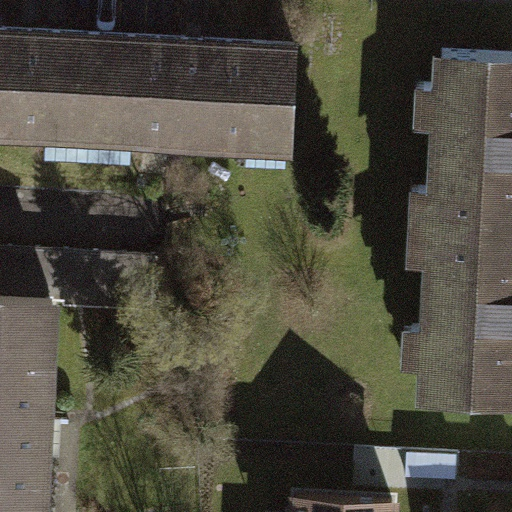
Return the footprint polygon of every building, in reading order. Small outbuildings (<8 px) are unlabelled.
[(0,26),(0,129),(92,134),(96,31),(0,26)] [(96,31),(92,134),(296,145),(301,41),(96,31)] [(429,229),(511,233),(511,64),(449,61),(448,84),(434,83),(432,123),(446,124),(442,186),(431,185),(429,229)] [(431,398),(511,402),(511,233),(429,229),(427,265),(438,266),(435,327),(423,326),(421,369),(432,369),(431,398)] [(192,257),(0,251),(0,294),(191,300),(192,257)] [(0,511),(54,511),(67,311),(0,307),(0,511)] [(396,511),(397,498),(299,493),(298,509),(292,509),(292,511),(396,511)]
